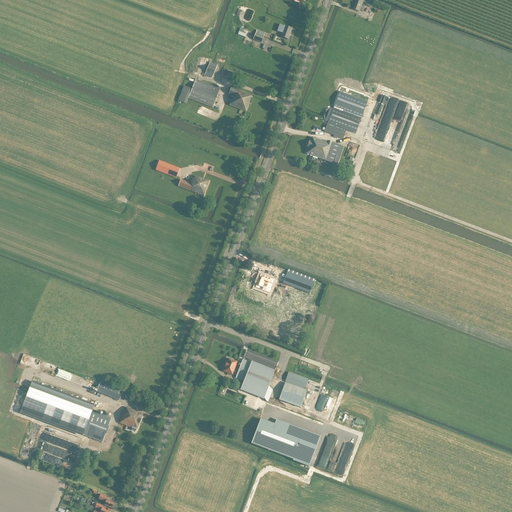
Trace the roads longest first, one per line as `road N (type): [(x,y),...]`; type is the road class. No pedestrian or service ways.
road 1 (tertiary): [(137,511),(330,0)]
road 2 (track): [(511,241),(355,181),(365,142),(281,128)]
